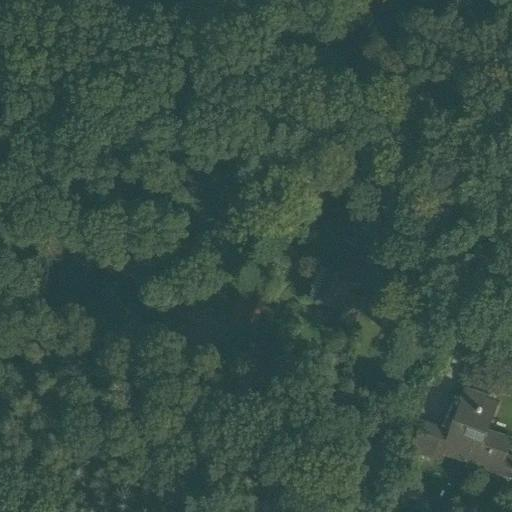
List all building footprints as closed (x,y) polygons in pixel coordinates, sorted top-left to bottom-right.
[(390,286),(332,266),(329,274),(322,272),(312,301),(319,303),(319,304),(334,309),(337,302),(371,313),(374,304),(390,309),(386,323),(394,325),(402,301),(387,296),(390,286)] [(273,306),(249,296),(235,330),(240,333),(259,340),(261,337),(273,306)] [(259,340),(240,333),(237,341),(261,351),(266,339),(261,337),(259,340)] [(511,458),(506,456),(510,446),(503,443),(505,438),(498,436),(496,441),(474,432),(480,416),(478,415),(483,401),(475,398),(476,396),(469,393),(468,395),(465,394),(450,434),(451,435),(443,454),(446,455),(511,479),(511,481),(510,486),(511,486),(511,458)] [(450,434),(423,424),(413,451),(443,462),(446,455),(443,454),(451,435),(450,434)]
